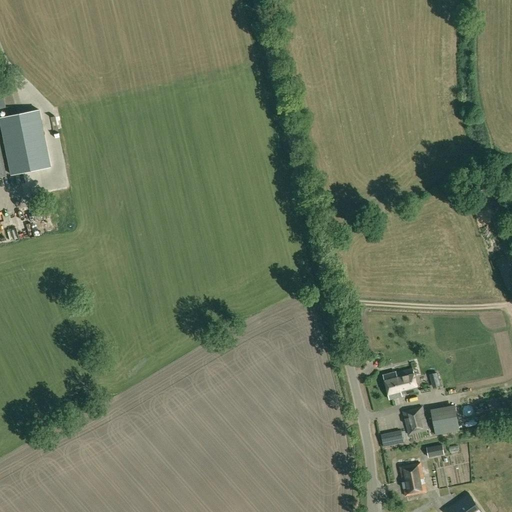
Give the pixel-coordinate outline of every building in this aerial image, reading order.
[(40,109),(0,117),(0,124),(10,175),(51,167),(40,109)] [(403,395),(419,391),(413,369),(397,373),(397,372),(384,375),(390,399),(403,396),(403,395)] [(445,377),(448,393),(478,388),(475,372),(445,377)] [(438,378),(430,380),(432,388),(440,386),(438,378)] [(436,435),(460,431),(455,404),(431,409),(436,435)] [(409,435),(429,429),(422,406),(403,411),(409,435)] [(401,430),(382,435),(384,447),(404,442),(401,430)] [(444,454),(442,445),(426,448),(428,458),(444,454)] [(405,496),(427,492),(421,462),(400,466),(405,496)] [(447,491),(442,493),(446,504),(451,502),(447,491)] [(447,508),(449,511),(482,511),(469,493),(447,508)]
